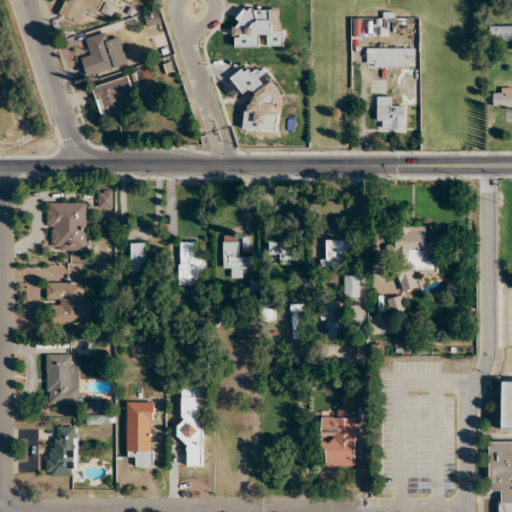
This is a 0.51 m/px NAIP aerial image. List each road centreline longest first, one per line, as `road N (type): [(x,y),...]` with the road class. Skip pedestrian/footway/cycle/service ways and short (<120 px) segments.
road 1 (tertiary): [(511,164),(0,167)]
road 2 (residential): [(3,508),(1,167)]
road 3 (residential): [(277,508),(0,508)]
road 4 (residential): [(78,164),(24,0)]
